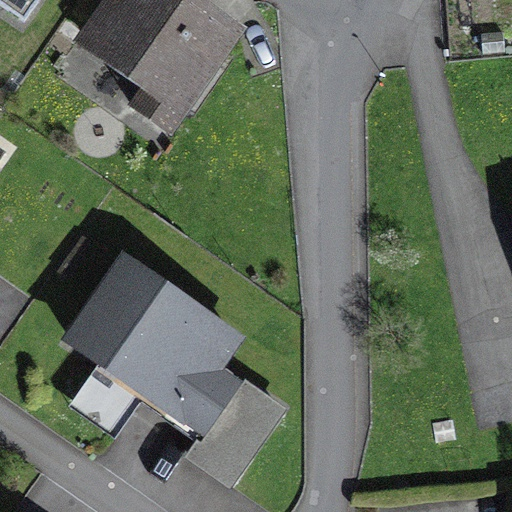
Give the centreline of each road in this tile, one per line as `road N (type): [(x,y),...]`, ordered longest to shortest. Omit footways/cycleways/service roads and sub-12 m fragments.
road 1 (residential): [(352,40),(338,105),(334,422),(323,511)]
road 2 (residential): [(136,511),(0,417)]
